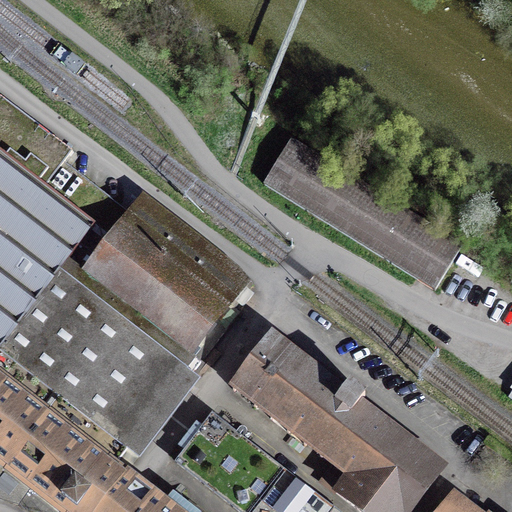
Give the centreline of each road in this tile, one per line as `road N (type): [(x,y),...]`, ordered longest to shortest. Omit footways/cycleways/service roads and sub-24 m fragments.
road 1 (residential): [(272,278),(0,76)]
road 2 (residential): [(274,303),(471,450),(424,511)]
road 3 (residential): [(511,345),(316,245)]
road 4 (residential): [(340,511),(310,488),(311,479),(204,397)]
road 5 (residential): [(116,511),(204,397)]
